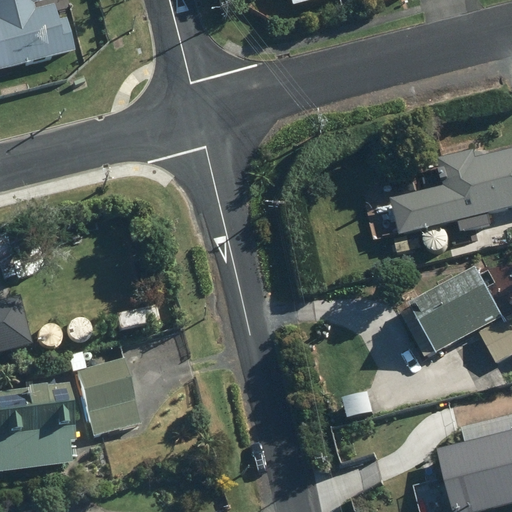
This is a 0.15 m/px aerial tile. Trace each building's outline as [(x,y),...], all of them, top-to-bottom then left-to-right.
[(0,0),(0,79),(75,59),(67,28),(58,31),(54,13),(34,18),(33,12),(44,9),(41,0),(0,0)] [(288,0),(292,13),(347,0),(288,0)] [(396,210),(405,247),(440,238),(443,250),(456,247),(458,255),(481,250),(477,238),(495,233),(493,224),(511,219),(511,160),(481,168),(479,161),(442,171),(446,183),(450,183),(453,196),(396,210)] [(479,276),(414,313),(442,362),(483,339),(500,371),(511,363),(511,324),(508,327),(479,276)] [(33,323),(66,318),(63,300),(30,305),(33,323)] [(0,362),(30,354),(16,304),(0,308),(0,362)] [(116,349),(100,355),(104,364),(119,358),(116,349)] [(70,362),(72,377),(84,375),(82,360),(70,362)] [(123,367),(78,378),(94,442),(138,431),(123,367)] [(0,457),(76,450),(70,393),(47,395),(47,401),(27,403),(26,398),(0,400),(0,457)] [(328,409),(332,428),(385,418),(381,398),(328,409)] [(473,449),(479,449),(482,444),(481,438),(477,435),(471,436),(468,440),(468,446),(473,449)] [(455,511),(511,511),(511,441),(441,460),(455,511)]
